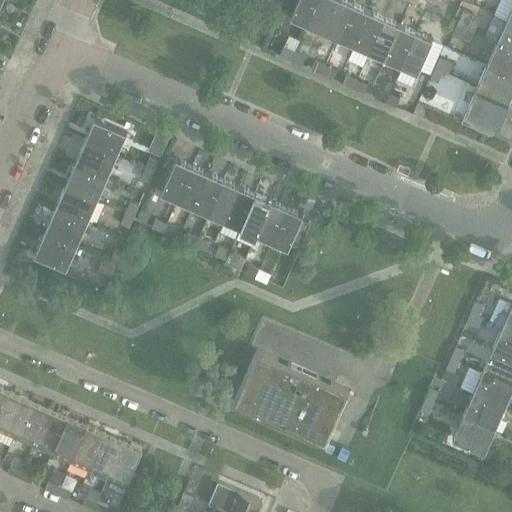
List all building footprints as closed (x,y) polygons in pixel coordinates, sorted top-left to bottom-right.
[(298,0),(291,16),(307,23),(316,0),(298,0)] [(336,0),(316,0),(307,23),(323,30),(336,0)] [(354,3),(345,0),(336,0),(323,30),(339,37),(354,3)] [(370,11),(354,3),(339,37),(355,44),(370,11)] [(385,17),(370,11),(355,44),(370,51),(385,17)] [(463,13),(458,23),(466,26),(471,16),(463,13)] [(401,24),(385,17),(370,51),(386,58),(401,24)] [(511,19),(508,18),(498,40),(511,46),(511,19)] [(466,26),(458,23),(453,35),(461,38),(466,26)] [(417,31),(401,24),(386,58),(402,65),(417,31)] [(433,38),(417,31),(402,65),(418,72),(420,68),(433,38)] [(433,38),(420,68),(431,73),(444,43),(433,38)] [(511,46),(498,40),(488,63),(511,73),(511,46)] [(280,54),(291,59),(294,51),(284,46),(280,54)] [(306,56),(294,51),(291,59),(302,64),(306,56)] [(448,60),(440,57),(436,67),(444,70),(448,60)] [(312,68),(323,73),(326,65),(315,60),(312,68)] [(511,93),(511,73),(488,63),(478,85),(510,99),(511,93)] [(337,70),(326,65),(323,73),(334,78),(337,70)] [(444,70),(436,67),(431,79),(439,82),(444,70)] [(343,82),(354,87),(358,79),(347,74),(343,82)] [(368,84),(358,79),(354,87),(365,92),(368,84)] [(499,123),(510,99),(478,85),(467,109),(498,122),(499,123)] [(375,96),(386,101),(389,93),(378,88),(375,96)] [(400,98),(389,93),(386,101),(397,106),(400,98)] [(498,122),(467,109),(463,120),(493,134),(498,122)] [(95,118),(85,140),(117,154),(127,132),(95,118)] [(157,131),(149,149),(162,155),(170,137),(157,131)] [(85,140),(75,163),(107,177),(117,154),(85,140)] [(150,156),(146,167),(154,170),(158,160),(150,156)] [(177,158),(161,192),(177,199),(193,165),(177,158)] [(75,163),(65,185),(97,199),(107,177),(75,163)] [(193,165),(177,199),(194,206),(209,172),(193,165)] [(154,170),(146,167),(141,178),(149,182),(154,170)] [(209,172),(194,206),(209,213),(224,179),(209,172)] [(224,179),(209,213),(225,220),(240,186),(224,179)] [(65,185),(56,207),(87,222),(97,199),(65,185)] [(240,186),(225,220),(241,227),(256,193),(240,186)] [(272,200),(256,193),(241,227),(257,234),(272,200)] [(288,207),(272,200),(257,234),(273,241),(288,207)] [(131,201),(126,212),(134,215),(139,204),(131,201)] [(56,207),(45,230),(77,244),(87,222),(56,207)] [(304,214),(288,207),(273,241),(289,248),(304,214)] [(142,209),(137,220),(144,223),(149,212),(142,209)] [(134,215),(126,212),(121,223),(129,226),(134,215)] [(152,226),(163,231),(167,223),(156,218),(152,226)] [(178,228),(167,223),(163,231),(174,236),(178,228)] [(67,267),(77,244),(45,230),(35,254),(67,267)] [(188,232),(184,240),(195,245),(199,237),(188,232)] [(207,250),(210,242),(199,237),(195,245),(207,250)] [(219,246),(216,254),(227,259),(230,251),(219,246)] [(116,248),(111,259),(119,262),(124,251),(116,248)] [(226,262),(225,263),(240,270),(246,258),(230,251),(229,254),(227,259),(226,262)] [(249,264),(245,272),(257,277),(260,269),(249,264)] [(271,274),(261,269),(260,269),(257,277),(267,282),(271,274)] [(476,300),(471,310),(480,314),(484,304),(476,300)] [(511,303),(503,324),(511,328),(511,303)] [(480,314),(471,310),(466,322),(474,326),(480,314)] [(511,328),(503,324),(493,347),(511,355),(511,328)] [(456,346),(452,356),(460,359),(464,349),(456,346)] [(511,355),(493,347),(483,369),(511,382),(511,355)] [(288,362),(257,349),(235,401),(326,442),(349,389),(288,362)] [(460,359),(452,356),(446,368),(454,371),(460,359)] [(511,389),(511,382),(483,369),(473,392),(505,406),(511,389)] [(0,418),(11,392),(0,387),(0,418)] [(439,391),(431,387),(426,399),(434,402),(439,391)] [(30,400),(11,392),(0,418),(0,429),(14,436),(30,400)] [(505,406),(473,392),(463,415),(495,429),(505,406)] [(434,402),(426,399),(421,409),(429,413),(434,402)] [(49,409),(30,400),(14,436),(33,444),(49,409)] [(67,417),(49,409),(33,444),(52,452),(67,417)] [(495,429),(463,415),(453,438),(485,451),(495,429)] [(70,460),(86,425),(67,417),(52,452),(70,460)] [(105,433),(86,425),(70,460),(89,469),(105,433)] [(123,441),(105,433),(89,469),(108,477),(123,441)] [(142,450),(123,441),(108,477),(127,485),(142,450)] [(11,463),(8,472),(19,477),(23,468),(11,463)] [(34,473),(23,468),(19,477),(30,481),(34,473)] [(49,480),(45,488),(56,493),(60,485),(49,480)] [(199,484),(189,480),(184,491),(194,495),(199,484)] [(218,481),(209,502),(209,503),(216,506),(216,505),(233,511),(257,511),(263,500),(218,481)] [(71,490),(60,485),(56,493),(67,498),(71,490)] [(86,496),(83,504),(93,509),(97,501),(86,496)] [(186,511),(190,504),(180,500),(175,511),(177,511),(186,511)] [(105,511),(108,506),(97,501),(93,509),(99,511),(105,511)]
